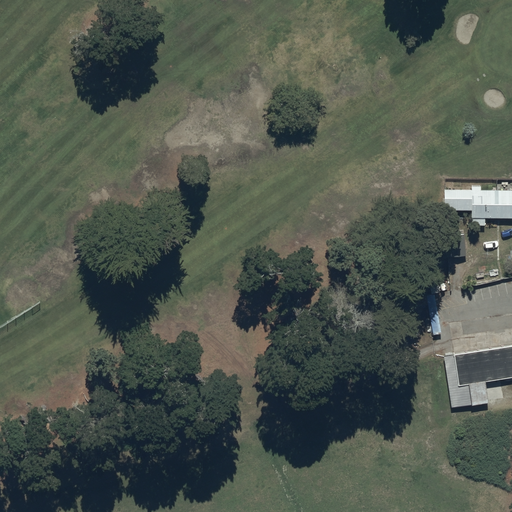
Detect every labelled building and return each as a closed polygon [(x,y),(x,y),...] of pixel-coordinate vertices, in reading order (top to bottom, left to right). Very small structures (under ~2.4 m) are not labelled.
[(471,193),(445,193),(445,215),(472,215),(472,228),(485,228),(485,220),(511,220),(511,192),(479,193),(479,188),(471,188),(471,193)] [(447,238),(446,261),(464,261),(465,239),(447,238)] [(511,346),(452,355),(457,385),(468,384),(471,404),(488,402),(485,381),(511,377),(511,346)] [(249,443),(245,477),(271,480),(275,446),(249,443)] [(198,460),(207,492),(231,485),(222,453),(198,460)] [(297,455),(293,488),(319,491),(324,458),(297,455)] [(342,464),(334,496),(359,503),(367,471),(342,464)] [(150,472),(160,505),(184,498),(175,465),(150,472)] [(114,483),(122,511),(136,511),(148,509),(139,476),(114,483)] [(389,477),(381,508),(394,511),(406,511),(414,483),(389,477)] [(66,492),(71,511),(99,511),(92,485),(66,492)] [(427,486),(420,511),(446,511),(452,493),(427,486)] [(475,498),(470,511),(497,511),(500,505),(475,498)]
